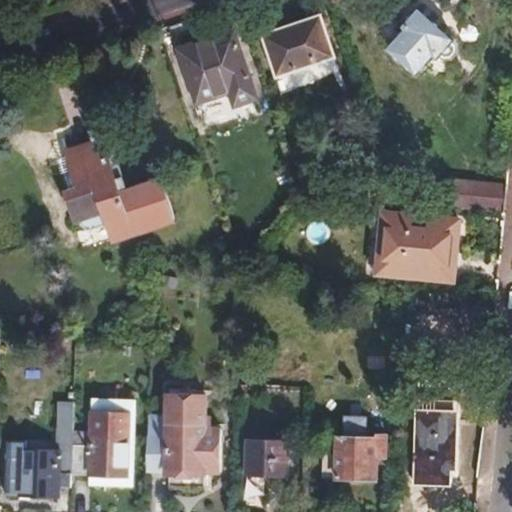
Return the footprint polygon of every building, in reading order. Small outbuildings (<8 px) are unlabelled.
[(453,43),(419,13),(402,31),(404,33),(388,53),(417,78),(432,60),(437,63),(439,60),(442,63),(452,62),(456,56),(456,49),(453,45),(453,43)] [(335,60),(322,21),(284,34),(287,47),(272,53),(281,79),(335,60)] [(256,103),(233,36),(180,54),(198,106),(229,95),(234,110),(256,103)] [(127,194),(105,130),(90,136),(94,149),(74,156),(72,150),(65,153),(59,161),(73,199),(71,200),(81,227),(87,232),(94,249),(140,233),(129,202),(120,205),(117,197),(127,194)] [(129,202),(140,233),(174,221),(161,183),(127,194),(129,202)] [(397,201),(398,184),(389,184),(388,201),(397,201)] [(503,216),(506,186),(463,184),(461,212),(503,216)] [(129,202),(127,194),(117,197),(120,205),(129,202)] [(451,284),(456,227),(381,220),(375,277),(451,284)] [(396,429),(397,388),(378,388),(376,428),(396,429)] [(168,419),(147,419),(145,476),(220,478),(221,435),(205,435),(205,400),(196,400),(196,394),(169,392),(168,419)] [(459,479),(464,405),(421,402),(420,421),(408,420),(407,437),(419,437),(415,477),(459,479)] [(127,481),(88,480),(88,490),(132,491),(134,405),(90,404),(90,419),(129,421),(127,481)] [(8,461),(7,499),(56,501),(57,476),(70,476),(71,449),(71,407),(56,407),(55,435),(50,435),(49,456),(23,455),(23,448),(8,447),(8,461)] [(70,476),(70,479),(88,480),(127,481),(129,421),(90,419),(89,449),(71,449),(70,476)] [(247,445),(262,446),(261,438),(248,437),(247,445)] [(320,454),(319,481),(377,482),(378,459),(385,459),(386,440),(377,439),(377,442),(336,441),(336,455),(320,454)] [(290,446),(262,446),(247,445),(245,486),(264,487),(264,480),(288,481),(290,446)]
